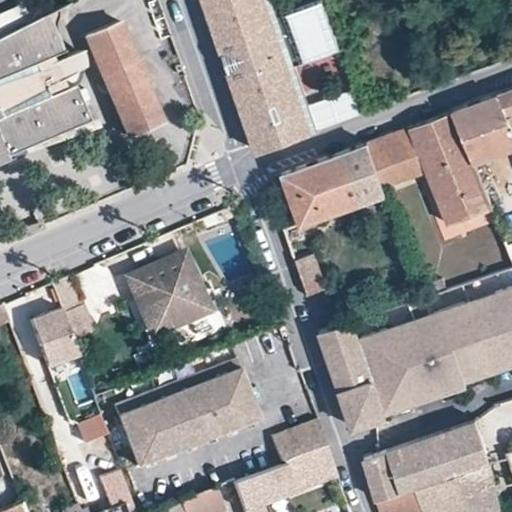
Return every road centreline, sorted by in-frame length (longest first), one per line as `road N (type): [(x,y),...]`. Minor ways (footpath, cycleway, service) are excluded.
road 1 (residential): [(243,168),(368,511)]
road 2 (residential): [(243,168),(511,72)]
road 3 (residential): [(0,267),(243,168)]
road 4 (residential): [(189,0),(243,168)]
